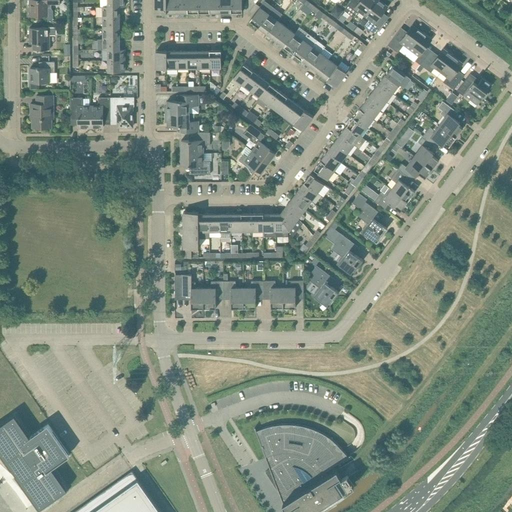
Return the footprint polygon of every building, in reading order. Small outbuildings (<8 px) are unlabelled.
[(29,0),(30,16),(40,16),(48,16),(48,8),(51,8),(51,4),(60,4),(59,0),(29,0)] [(166,13),(166,0),(155,0),(155,13),(166,13)] [(166,0),(166,13),(177,13),(176,0),(166,0)] [(176,0),(177,13),(188,13),(187,0),(176,0)] [(198,0),(187,0),(188,13),(199,13),(198,0)] [(209,0),(198,0),(199,13),(210,13),(209,0)] [(220,0),(209,0),(210,13),(221,13),(220,0)] [(220,0),(221,13),(231,13),(231,0),(220,0)] [(242,0),(231,0),(231,13),(242,13),(242,0)] [(306,0),(303,4),(312,10),(315,7),(306,0)] [(360,12),(365,15),(376,0),(360,0),(360,1),(358,0),(352,0),(344,11),(355,19),(360,12)] [(378,0),(376,0),(365,15),(370,19),(365,26),(375,34),(386,21),(380,16),(387,7),(378,0)] [(251,19),(250,21),(258,27),(269,14),(273,7),(265,1),(260,7),(256,13),(252,17),(251,19)] [(103,6),(103,18),(119,17),(119,7),(108,7),(108,6),(103,6)] [(269,14),(258,27),(267,34),(277,20),(282,14),(273,7),(269,14)] [(312,10),(321,17),(324,13),(315,7),(312,10)] [(321,17),(329,23),(332,20),(324,13),(321,17)] [(342,15),(338,20),(343,23),(347,19),(342,15)] [(103,18),(103,28),(120,28),(119,17),(103,18)] [(267,34),(276,40),(286,27),(277,20),(267,34)] [(404,44),(410,49),(422,33),(412,25),(404,36),(398,31),(388,45),(398,53),(404,44)] [(276,40),(284,47),(295,33),(286,27),(276,40)] [(30,28),(30,44),(33,44),(33,50),(49,50),(49,35),(56,35),(56,28),(30,28)] [(103,28),(103,39),(120,39),(120,28),(103,28)] [(284,47),(293,53),(303,40),(295,33),(284,47)] [(303,40),(293,53),(302,60),(312,46),(317,40),(308,33),(303,40)] [(416,61),(421,65),(428,54),(424,50),(431,40),(422,33),(410,49),(419,55),(415,60),(416,61)] [(74,39),(74,50),(78,50),(78,43),(84,43),(84,39),(81,39),(74,39)] [(103,50),(108,50),(120,50),(120,49),(120,39),(103,39),(98,39),(98,50),(103,50)] [(312,46),(302,60),(310,67),(321,53),(326,46),(317,40),(312,46)] [(359,49),(362,52),(367,46),(363,43),(359,49)] [(103,50),(102,50),(102,61),(108,61),(125,61),(125,49),(120,49),(120,50),(108,50),(103,50)] [(435,68),(441,72),(453,56),(443,49),(436,59),(428,54),(421,65),(431,73),(435,68)] [(167,68),(167,51),(156,51),(156,69),(167,68)] [(177,51),(167,51),(167,68),(178,68),(177,51)] [(188,51),(177,51),(178,68),(188,68),(188,51)] [(199,51),(188,51),(188,68),(199,68),(199,51)] [(210,51),(199,51),(199,68),(210,68),(210,51)] [(221,51),(210,51),(210,68),(221,68),(221,51)] [(310,67),(319,73),(329,59),(321,53),(310,67)] [(453,56),(441,72),(447,77),(443,82),(454,90),(462,79),(455,74),(463,63),(453,56)] [(319,73),(328,80),(338,66),(329,59),(319,73)] [(125,61),(108,61),(108,72),(125,72),(125,61)] [(30,68),(30,83),(50,83),(50,73),(55,73),(55,62),(43,62),(43,68),(30,68)] [(234,78),(242,84),(253,71),(244,64),(234,78)] [(392,65),(386,74),(400,84),(404,88),(411,79),(392,65)] [(338,66),(328,80),(336,86),(347,72),(338,66)] [(243,84),(251,91),(261,77),(253,71),(242,84),(243,85),(243,84)] [(489,94),(487,92),(492,86),(482,78),(479,83),(475,80),(476,79),(470,74),(471,74),(470,73),(457,91),(463,96),(465,95),(470,98),(478,104),(482,98),(484,100),(489,94)] [(386,74),(379,83),(393,93),(399,85),(400,84),(386,74)] [(251,91),(260,97),(270,84),(261,77),(251,91)] [(379,83),(373,91),(386,102),(393,93),(379,83)] [(260,97),(268,104),(279,90),(270,84),(260,97)] [(419,95),(417,98),(421,101),(423,98),(427,92),(424,89),(419,95)] [(268,104),(277,111),(287,97),(279,90),(268,104)] [(219,97),(223,99),(228,93),(224,91),(219,97)] [(373,91),(366,100),(380,110),(386,102),(373,91)] [(167,106),(165,106),(165,114),(189,114),(189,113),(198,113),(198,106),(198,95),(191,95),(181,95),(181,101),(167,101),(167,106)] [(33,115),(34,128),(51,128),(50,107),(53,107),(53,96),(37,96),(37,104),(30,104),(30,115),(33,115)] [(98,106),(90,106),(91,127),(103,127),(103,113),(111,113),(111,97),(98,97),(98,106)] [(134,97),(111,97),(111,113),(118,113),(118,127),(133,127),(132,107),(134,107),(134,97)] [(277,111),(286,117),(296,104),(287,97),(277,111)] [(91,127),(90,106),(83,106),(83,98),(70,98),(71,113),(78,113),(78,127),(91,127)] [(366,100),(360,109),(373,119),(380,110),(366,100)] [(446,118),(440,125),(456,137),(463,128),(458,125),(460,123),(453,118),(457,112),(449,106),(443,101),(438,107),(442,110),(440,113),(446,118)] [(286,117),(294,124),(305,110),(296,104),(286,117)] [(360,109),(353,117),(367,127),(373,119),(360,109)] [(305,110),(294,124),(303,130),(313,117),(305,110)] [(189,114),(165,114),(165,122),(167,122),(167,126),(181,126),(181,132),(199,132),(198,121),(189,121),(189,114)] [(353,117),(347,126),(360,136),(361,136),(367,127),(353,117)] [(397,124),(391,132),(395,135),(401,126),(397,124)] [(257,145),(252,151),(268,163),(276,153),(270,149),(269,146),(266,146),(260,142),(265,135),(251,125),(244,134),(257,145)] [(429,129),(422,137),(433,145),(436,140),(443,145),(444,143),(449,147),(456,137),(440,125),(434,133),(429,129)] [(347,126),(340,134),(354,145),(354,144),(360,148),(366,140),(361,136),(360,136),(347,126)] [(408,126),(404,131),(411,136),(414,131),(413,130),(408,126)] [(181,140),(181,153),(203,153),(203,145),(210,145),(210,132),(195,132),(195,140),(181,140)] [(391,132),(384,141),(388,144),(395,135),(391,132)] [(340,134),(334,143),(347,153),(354,145),(340,134)] [(423,146),(415,156),(432,169),(439,160),(431,155),(433,153),(429,150),(433,145),(422,137),(418,142),(423,146)] [(285,146),(289,149),(293,143),(290,140),(285,146)] [(384,141),(378,149),(382,152),(388,144),(384,141)] [(396,142),(392,148),(396,151),(400,146),(396,142)] [(334,143),(327,152),(341,162),(347,153),(334,143)] [(378,149),(371,158),(375,161),(382,152),(378,149)] [(268,163),(252,151),(247,157),(244,154),(239,161),(247,167),(251,173),(252,174),(255,169),(261,173),(268,163)] [(327,152),(321,160),(334,171),(341,162),(327,152)] [(203,153),(181,153),(181,166),(195,166),(195,174),(210,174),(210,161),(203,161),(203,153)] [(402,164),(398,169),(409,177),(412,172),(416,175),(418,173),(425,178),(432,169),(415,156),(407,167),(402,164)] [(371,158),(365,167),(369,169),(375,161),(371,158)] [(334,171),(321,160),(314,169),(328,179),(334,171)] [(365,167),(358,175),(362,178),(369,169),(365,167)] [(396,183),(392,189),(408,201),(415,191),(404,183),(409,177),(398,169),(391,179),(396,183)] [(311,174),(304,182),(318,193),(324,184),(311,174)] [(362,178),(358,175),(352,184),(356,187),(362,178)] [(304,182),(297,191),(311,201),(318,193),(304,182)] [(364,184),(360,189),(365,193),(369,187),(364,184)] [(408,201),(392,189),(385,184),(380,190),(381,191),(374,201),(385,209),(389,203),(400,211),(408,201)] [(297,191),(291,200),(305,210),(311,201),(297,191)] [(359,193),(352,203),(360,208),(363,211),(360,215),(359,217),(363,220),(369,224),(363,232),(369,236),(377,242),(387,228),(372,217),(376,210),(368,204),(365,202),(367,199),(359,193)] [(335,206),(339,209),(346,200),(342,197),(335,206)] [(11,268),(41,268),(40,258),(78,257),(79,281),(122,280),(122,241),(88,242),(87,203),(37,205),(37,200),(15,200),(16,243),(11,244),(11,268)] [(291,200),(284,209),(298,218),(305,210),(291,200)] [(284,209),(281,214),(289,230),(292,237),(303,224),(300,221),(298,219),(298,218),(284,209)] [(198,214),(199,214),(199,212),(183,212),(183,228),(181,228),(181,233),(183,233),(184,248),(186,248),(187,258),(197,258),(196,255),(192,255),(192,248),(199,248),(199,238),(199,231),(198,214)] [(209,214),(199,214),(198,214),(199,231),(199,238),(209,238),(209,233),(209,214)] [(220,214),(209,214),(209,233),(220,233),(220,214)] [(220,214),(220,233),(220,237),(231,237),(231,232),(231,214),(220,214)] [(242,214),(231,214),(231,232),(242,232),(242,214)] [(252,214),(242,214),(242,232),(253,232),(252,214)] [(263,214),(252,214),(253,232),(263,232),(263,214)] [(274,214),(263,214),(263,232),(263,236),(276,236),(276,231),(274,231),(274,214)] [(281,214),(274,214),(274,231),(276,231),(276,236),(288,236),(288,232),(289,230),(281,214)] [(339,264),(353,274),(363,260),(348,248),(352,242),(341,233),(336,240),(339,243),(336,246),(340,250),(339,252),(345,256),(339,264)] [(306,244),(302,249),(306,252),(310,247),(306,245),(306,244)] [(312,278),(311,280),(315,284),(321,288),(315,296),(329,306),(339,292),(323,280),(328,274),(320,268),(317,265),(311,272),(315,275),(312,278)] [(181,275),(175,275),(175,296),(181,296),(191,296),(191,309),(204,308),(204,288),(196,288),(196,282),(192,282),(192,275),(191,275),(181,275)] [(291,287),(283,287),(283,308),(296,308),(296,294),(304,294),(303,280),(291,280),(291,287)] [(211,288),(204,288),(204,308),(216,308),(216,294),(224,294),(223,281),(211,281),(211,288)] [(236,281),(223,281),(224,294),(231,294),(231,308),(244,308),(244,288),(236,288),(236,281)] [(251,288),(244,288),(244,308),(256,308),(256,294),(263,294),(263,281),(251,281),(251,288)] [(275,281),(263,281),(263,294),(271,294),(271,308),(283,308),(283,287),(275,287),(275,281)] [(13,299),(13,311),(121,309),(121,297),(109,297),(109,291),(25,293),(25,299),(13,299)] [(15,415),(0,425),(0,452),(5,460),(11,469),(12,469),(16,474),(15,475),(40,509),(48,504),(60,495),(61,496),(68,491),(52,468),(70,455),(48,424),(30,437),(15,415)] [(288,510),(289,511),(309,511),(348,488),(334,465),(350,455),(345,446),(341,449),(337,444),(326,435),(321,432),(314,430),(308,427),(300,425),(292,425),(284,425),(276,425),(256,431),(271,469),(267,471),(286,501),(284,503),(287,511),(288,510)] [(132,471),(73,511),(161,511),(132,471)]
